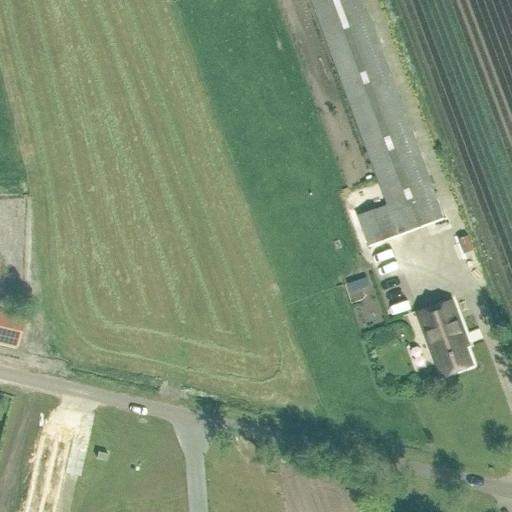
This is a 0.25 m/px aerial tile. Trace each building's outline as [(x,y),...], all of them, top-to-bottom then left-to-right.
[(358,216),(370,247),(446,220),(364,0),(311,0),(387,205),(358,216)] [(448,300),(418,311),(443,378),(473,367),(448,300)] [(12,319),(6,344),(15,346),(21,321),(12,319)] [(23,511),(55,511),(71,442),(41,435),(23,511)] [(97,451),(95,457),(105,460),(106,454),(97,451)]
